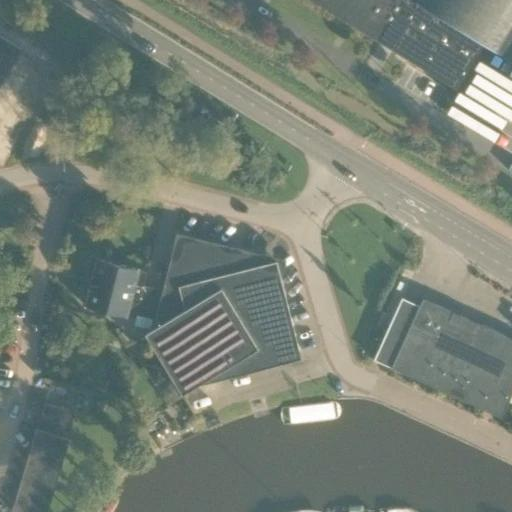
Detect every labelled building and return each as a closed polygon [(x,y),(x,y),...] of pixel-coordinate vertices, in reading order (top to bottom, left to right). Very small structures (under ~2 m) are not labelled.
[(511,61),(511,0),(309,0),(457,89),(484,45),(511,61)] [(0,80),(19,49),(0,37),(0,80)] [(68,124),(67,138),(79,139),(80,125),(68,124)] [(152,329),(144,334),(181,394),(195,386),(301,359),(276,261),(256,266),(253,252),(176,233),(162,291),(160,291),(163,306),(158,306),(155,320),(154,320),(152,329)] [(89,288),(85,306),(109,312),(126,316),(126,315),(134,318),(135,315),(154,320),(155,320),(158,306),(163,306),(160,291),(159,289),(143,285),(146,272),(137,270),(121,265),(97,259),(92,276),(91,276),(89,288)] [(501,418),(511,393),(511,340),(423,300),(420,307),(402,299),(374,361),(501,418)] [(10,511),(46,511),(69,438),(67,438),(75,412),(45,403),(37,429),(35,428),(10,511)]
